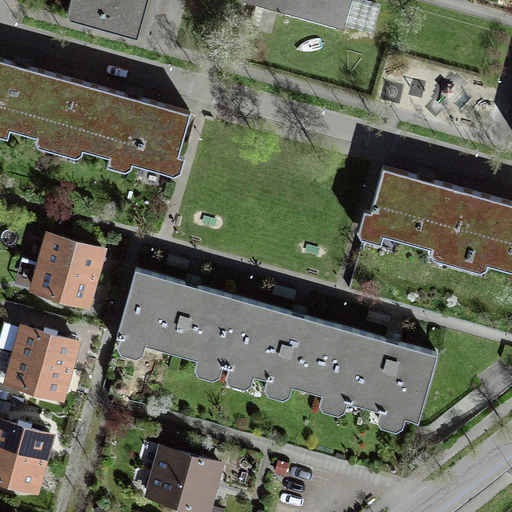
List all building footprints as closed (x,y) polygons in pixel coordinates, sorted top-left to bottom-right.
[(146,0),(71,0),(67,14),(137,34),(146,0)] [(350,0),(246,0),(245,3),(342,29),(350,0)] [(0,124),(172,173),(189,112),(138,97),(71,78),(19,64),(0,58),(0,124)] [(511,268),(511,206),(472,196),(428,185),(381,173),(366,231),(511,268)] [(102,247),(47,232),(39,261),(31,291),(87,306),(91,288),(94,276),(99,260),(102,247)] [(111,334),(417,418),(435,351),(386,338),(333,323),(288,311),(232,295),(190,284),(130,267),(111,334)] [(75,339),(21,325),(13,354),(6,383),(60,397),(66,376),(68,368),(71,356),(75,339)] [(50,431),(0,417),(0,478),(35,487),(40,469),(42,459),(47,442),(50,431)] [(220,460),(163,445),(159,458),(155,475),(152,485),(149,494),(206,510),(212,490),(220,460)]
